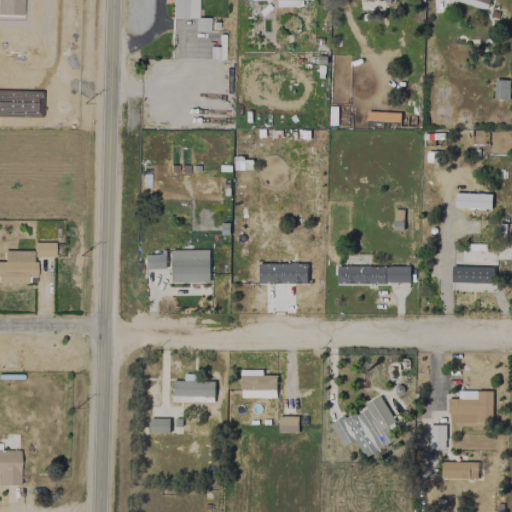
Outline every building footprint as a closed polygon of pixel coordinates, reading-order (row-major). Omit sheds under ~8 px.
[(197,0),(172,0),(172,18),(196,18),(196,31),(209,31),(209,17),(198,17),(197,0)] [(450,0),(483,8),(484,0),(450,0)] [(509,81),(494,80),(494,99),(508,99),(509,81)] [(54,257),(54,242),(34,242),(34,257),(54,257)] [(170,250),(171,283),(209,282),(208,249),(170,250)] [(0,282),(34,283),(35,251),(4,250),(3,262),(0,261),(0,282)] [(144,269),(165,269),(165,253),(144,253),(144,269)] [(258,283),(306,285),(306,264),(258,263),(258,283)] [(493,268),(451,266),(451,283),(493,284),(493,268)] [(240,397),(275,398),(276,375),(262,375),(262,370),(240,370),(240,397)] [(214,381),(197,381),(197,374),(183,374),(183,381),(172,381),(171,402),(213,403),(214,381)] [(491,391),(457,391),(457,399),(448,399),(448,423),(492,422),(491,391)] [(394,440),(387,426),(394,422),(380,396),(329,423),(342,447),(355,440),(364,457),(394,440)] [(298,433),(297,416),(278,416),(278,433),(298,433)] [(149,433),(169,433),(169,419),(149,418),(149,433)] [(445,425),(429,425),(428,449),(445,449),(445,425)] [(20,450),(1,449),(1,446),(0,446),(0,484),(19,485),(20,450)] [(440,478),(477,480),(477,462),(441,461),(440,478)]
